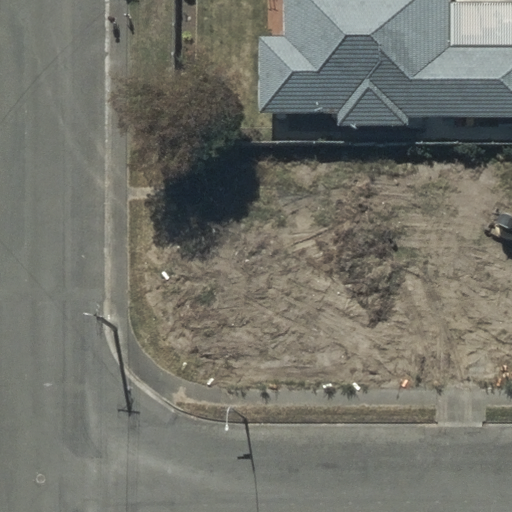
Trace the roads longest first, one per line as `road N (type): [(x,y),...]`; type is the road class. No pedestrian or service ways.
road 1 (residential): [(41,0),(41,483)]
road 2 (residential): [(41,483),(511,485)]
